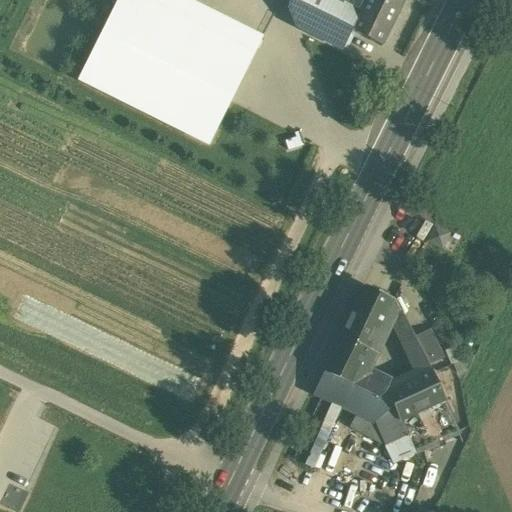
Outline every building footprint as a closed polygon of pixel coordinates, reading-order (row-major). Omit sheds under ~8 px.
[(204,144),(250,56),(144,0),(118,0),(78,78),(204,144)] [(353,10),(333,0),(284,0),(296,27),(342,49),(350,33),(351,32),(359,13),(353,10)] [(365,0),(362,7),(359,13),(351,32),(381,47),(404,0),(365,0)] [(356,4),(353,10),(359,13),(362,7),(356,4)] [(300,134),(281,140),(286,155),(305,148),(300,134)] [(364,287),(340,338),(368,352),(393,301),(364,287)] [(400,386),(361,367),(368,352),(340,338),(312,395),(373,424),(400,386)] [(417,378),(400,386),(373,424),(391,463),(458,432),(421,354),(408,358),(417,378)]
